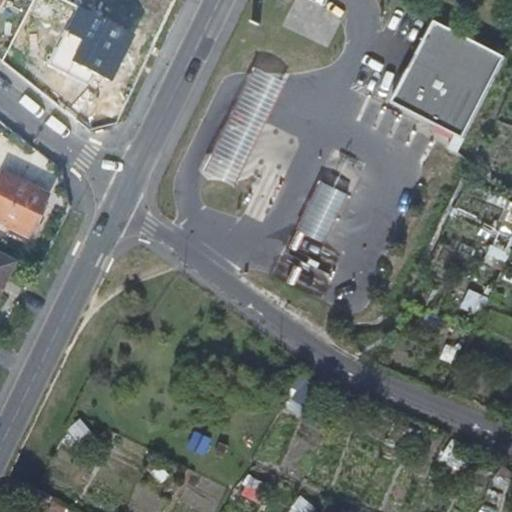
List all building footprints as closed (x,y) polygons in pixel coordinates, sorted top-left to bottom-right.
[(103,0),(95,18),(124,32),(132,31),(143,8),(125,0),(103,0)] [(83,12),(63,52),(103,72),(124,32),(95,18),(83,12)] [(485,97),(503,58),(434,21),(413,60),(485,97)] [(457,155),(485,97),(413,60),(391,103),(435,126),(432,132),(452,142),(447,150),(457,155)] [(287,84),(256,68),(238,104),(256,114),(269,120),(287,84)] [(256,114),(238,104),(205,172),(237,187),(269,120),(256,114)] [(47,196),(2,172),(0,175),(0,221),(28,235),(34,222),(37,215),(47,196)] [(350,196),(321,182),(298,230),(326,244),(350,196)] [(37,215),(34,222),(40,224),(43,217),(37,215)] [(0,284),(10,265),(0,259),(0,284)] [(293,403),(307,411),(318,391),(305,383),(293,403)] [(207,455),(214,438),(197,431),(190,447),(207,455)] [(263,505),(270,486),(250,480),(243,498),(263,505)] [(290,511),(316,511),(320,505),(300,495),(290,511)]
